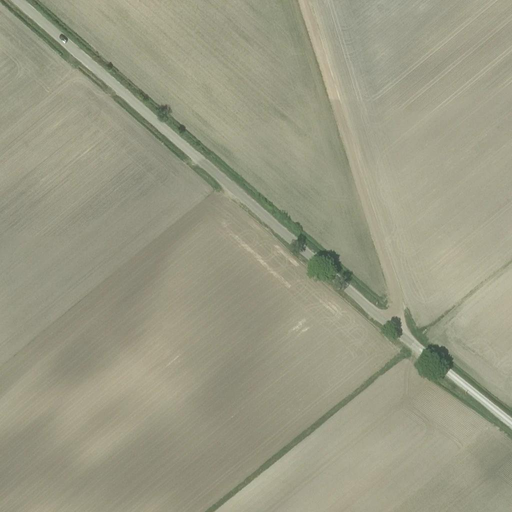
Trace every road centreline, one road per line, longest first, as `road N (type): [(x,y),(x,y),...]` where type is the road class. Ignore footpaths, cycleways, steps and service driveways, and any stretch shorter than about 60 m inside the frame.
road 1 (unclassified): [(413,344),(16,0)]
road 2 (track): [(403,336),(305,0)]
road 3 (track): [(511,424),(413,344)]
